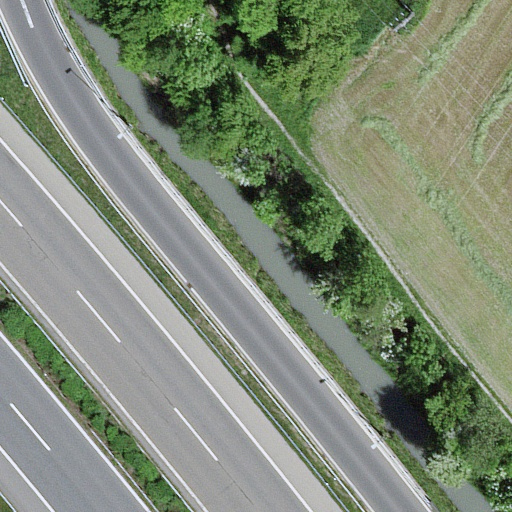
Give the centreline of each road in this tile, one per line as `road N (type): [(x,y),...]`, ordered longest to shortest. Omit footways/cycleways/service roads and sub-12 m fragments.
road 1 (motorway): [(402,511),(81,115),(21,0)]
road 2 (motorway): [(263,511),(0,196)]
road 3 (motorway): [(0,392),(97,511)]
